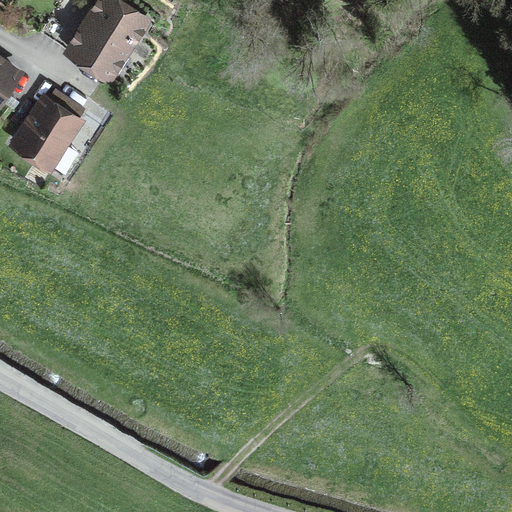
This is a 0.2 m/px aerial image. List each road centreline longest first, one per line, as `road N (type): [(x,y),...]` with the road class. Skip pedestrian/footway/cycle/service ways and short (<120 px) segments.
road 1 (unclassified): [(0,378),(251,511)]
road 2 (track): [(205,493),(288,411),(369,347)]
